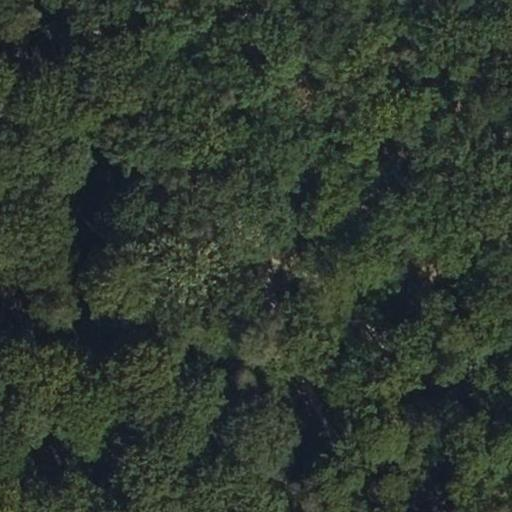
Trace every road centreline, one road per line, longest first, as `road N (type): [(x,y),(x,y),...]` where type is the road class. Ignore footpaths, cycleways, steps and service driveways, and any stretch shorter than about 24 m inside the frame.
road 1 (track): [(114,0),(250,208),(392,511)]
road 2 (track): [(250,208),(371,198),(511,38)]
road 3 (track): [(0,308),(113,250),(250,208)]
